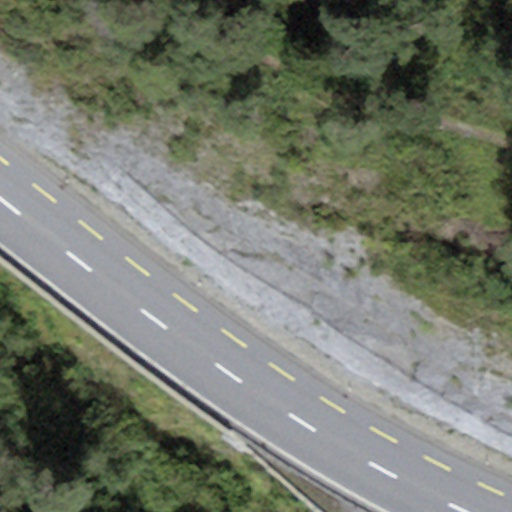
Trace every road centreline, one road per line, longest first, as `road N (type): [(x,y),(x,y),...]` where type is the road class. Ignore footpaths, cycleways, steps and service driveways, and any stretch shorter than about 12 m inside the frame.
road 1 (primary): [(462,511),(335,443),(167,331),(0,198)]
road 2 (track): [(511,155),(345,83),(253,0)]
